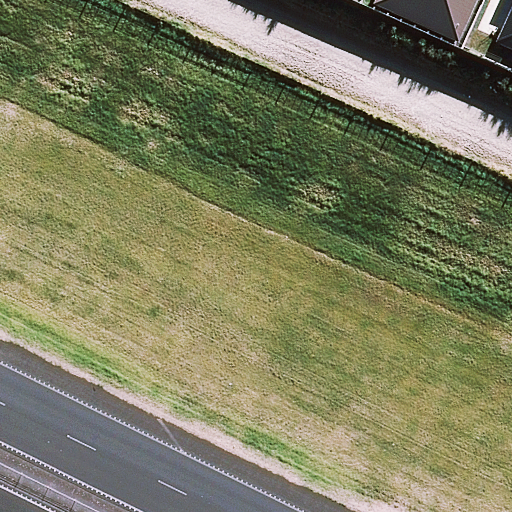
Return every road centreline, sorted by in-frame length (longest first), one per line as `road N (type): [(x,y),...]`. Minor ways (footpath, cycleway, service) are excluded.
road 1 (track): [(511,134),(215,0)]
road 2 (motorway): [(0,405),(217,511)]
